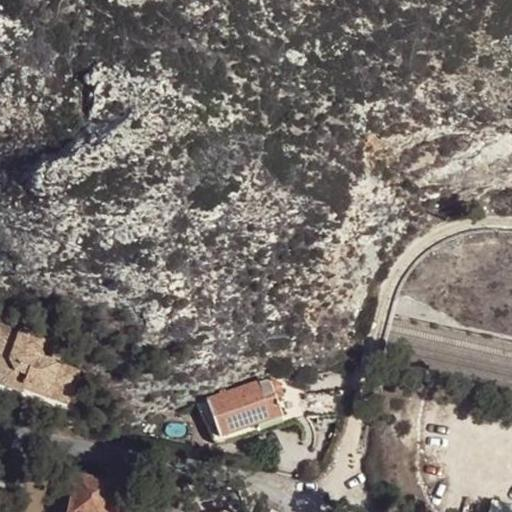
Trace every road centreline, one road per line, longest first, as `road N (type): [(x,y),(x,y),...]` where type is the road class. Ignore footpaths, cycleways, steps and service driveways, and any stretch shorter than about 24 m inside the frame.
road 1 (track): [(339,460),(401,274),(425,247),(472,221),(511,215)]
road 2 (residential): [(0,425),(251,485),(310,511)]
